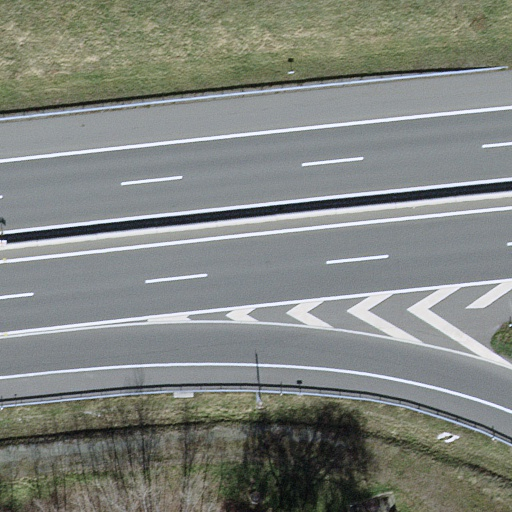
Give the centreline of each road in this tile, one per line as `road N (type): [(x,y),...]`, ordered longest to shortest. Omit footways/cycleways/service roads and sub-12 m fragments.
road 1 (motorway): [(0,342),(326,349),(394,359),(511,394)]
road 2 (motorway): [(0,299),(511,245)]
road 3 (motorway): [(511,141),(0,195)]
